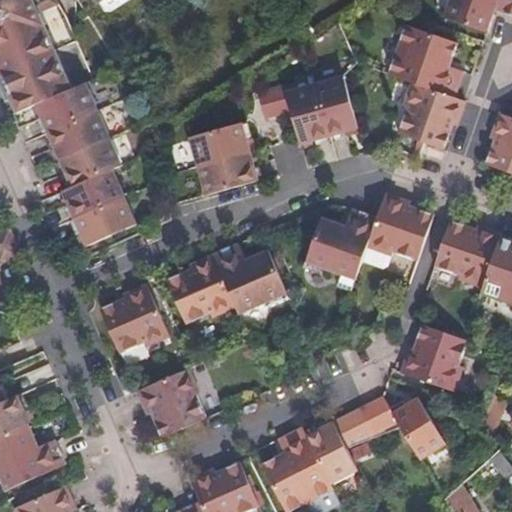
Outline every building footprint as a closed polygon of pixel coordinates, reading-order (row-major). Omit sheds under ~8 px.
[(0,0),(0,70),(18,111),(19,114),(37,105),(73,90),(39,13),(59,4),(56,0),(0,0)] [(496,10),(511,15),(511,0),(451,0),(445,17),(488,32),(496,10)] [(314,37),(306,25),(298,31),(305,43),(314,37)] [(407,25),(389,75),(412,83),(455,97),(464,72),(451,67),(453,60),(458,43),(407,25)] [(330,137),(359,129),(345,76),(316,84),(330,137)] [(426,143),(445,150),(450,134),(453,125),(458,126),(467,101),(455,97),(412,83),(404,108),(408,109),(399,134),(426,143)] [(99,111),(87,84),(73,90),(37,105),(49,132),(99,111)] [(302,144),(330,137),(316,84),(287,92),(293,111),(302,144)] [(285,85),(259,93),(266,118),(293,111),(287,92),(285,85)] [(111,139),(99,111),(49,132),(61,160),(111,139)] [(505,171),(511,173),(511,117),(499,113),(491,138),(495,140),(492,149),(487,164),(505,171)] [(251,152),(244,123),(191,138),(199,167),(251,152)] [(123,166),(111,139),(61,160),(73,187),(114,170),(123,166)] [(259,181),(251,152),(199,167),(207,196),(259,181)] [(76,219),(126,198),(114,170),(73,187),(64,191),(76,219)] [(378,218),(368,247),(392,255),(394,251),(419,260),(435,215),(420,209),(419,212),(410,209),(411,206),(412,202),(387,193),(378,218)] [(138,225),(126,198),(76,219),(88,247),(138,225)] [(344,275),(357,279),(363,261),(368,247),(378,218),(352,209),(346,226),(344,233),(337,231),(339,224),(322,218),(307,262),(333,271),(344,275)] [(459,279),(484,287),(502,236),(503,234),(478,225),(476,229),(467,226),(452,221),(436,266),(461,275),(459,279)] [(337,231),(344,233),(346,226),(339,224),(337,231)] [(21,254),(10,231),(0,235),(0,263),(21,254)] [(511,239),(502,236),(484,287),(482,292),(511,302),(511,239)] [(240,314),(288,293),(269,250),(253,257),(246,260),(239,244),(214,255),(237,307),(240,314)] [(389,266),(392,255),(368,247),(363,261),(384,269),(389,266)] [(213,318),(237,307),(214,255),(190,266),(192,269),(193,272),(184,276),(183,273),(167,280),(187,324),(211,314),(213,318)] [(307,262),(305,267),(331,276),(333,271),(307,262)] [(344,275),(341,284),(354,289),(357,279),(344,275)] [(171,336),(148,284),(124,295),(125,298),(127,301),(118,304),(117,302),(101,308),(121,353),(145,343),(147,347),(171,336)] [(402,372),(456,392),(464,366),(460,365),(469,340),(466,339),(423,324),(418,340),(420,341),(417,350),(414,349),(410,348),(402,371),(402,372)] [(163,438),(207,419),(196,395),(201,393),(190,368),(138,391),(148,416),(152,414),(155,413),(159,422),(156,423),(163,438)] [(0,403),(0,436),(29,424),(32,423),(20,395),(7,400),(0,403)] [(508,401),(495,396),(481,427),(494,437),(508,401)] [(422,460),(447,444),(419,398),(393,413),(383,397),(359,409),(372,435),(373,437),(399,423),(422,460)] [(348,447),(372,435),(359,409),(308,435),(332,484),(359,471),(348,447)] [(0,474),(7,491),(67,465),(66,463),(57,442),(56,440),(40,447),(33,450),(30,443),(37,440),(29,424),(0,436),(0,474)] [(334,490),(335,489),(332,484),(308,435),(303,427),(279,440),(285,453),(288,460),(282,463),(279,456),(263,464),(286,511),(289,511),(307,503),(334,490)] [(37,440),(30,443),(33,450),(40,447),(37,440)] [(282,463),(288,460),(285,453),(279,456),(282,463)] [(506,479),(511,474),(511,466),(500,453),(491,461),(506,479)] [(247,511),(260,506),(241,462),(225,469),(227,471),(218,475),(217,473),(215,469),(190,480),(201,503),(205,511),(247,511)] [(479,511),(463,485),(446,500),(453,511),(479,511)] [(68,486),(15,509),(16,511),(73,511),(74,511),(79,510),(69,488),(68,486)] [(325,511),(341,504),(334,490),(307,503),(311,511),(325,511)] [(205,511),(201,503),(179,511),(205,511)]
